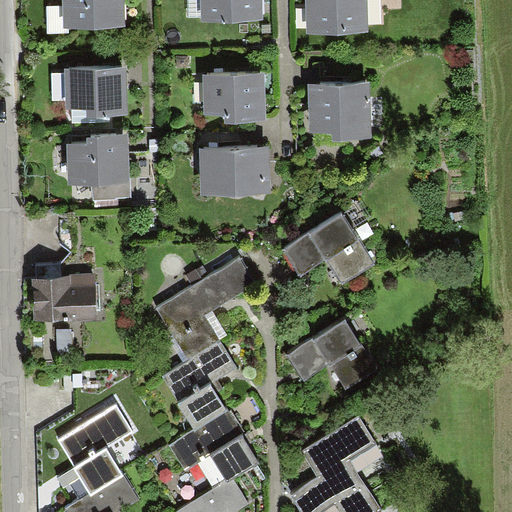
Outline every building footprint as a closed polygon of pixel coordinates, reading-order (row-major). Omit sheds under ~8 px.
[(122,0),(59,0),(60,23),(123,21),(122,0)] [(260,0),(200,0),(201,16),(261,14),(260,0)] [(305,0),(306,26),(366,24),(365,0),(305,0)] [(125,60),(66,61),(67,100),(84,100),(84,109),(126,108),(125,60)] [(264,67),(204,68),(205,105),(220,105),(221,114),(265,113),(264,67)] [(368,75),(309,78),(311,125),(330,125),(330,132),(370,130),(368,75)] [(124,128),(85,129),(86,137),(68,137),(68,178),(125,177),(124,128)] [(267,140),(201,142),(202,187),(269,185),(267,140)] [(341,209),(284,244),(300,269),(324,255),(339,279),(372,258),(341,209)] [(255,282),(238,254),(153,306),(184,358),(162,371),(195,426),(168,442),(183,467),(211,450),(226,475),(174,506),(177,511),(240,511),(251,505),(233,474),(260,458),(210,377),(235,362),(218,334),(225,329),(212,307),(255,282)] [(94,315),(92,266),(27,268),(28,310),(64,309),(64,316),(94,315)] [(344,316),(287,350),(302,375),(327,360),(341,384),(373,365),(344,316)] [(112,511),(111,510),(135,495),(105,444),(133,427),(117,400),(58,435),(91,489),(65,504),(69,511),(112,511)] [(373,442),(357,414),(301,447),(317,474),(293,488),(307,511),(309,511),(333,499),(340,511),(366,511),(377,506),(348,457),(373,442)]
